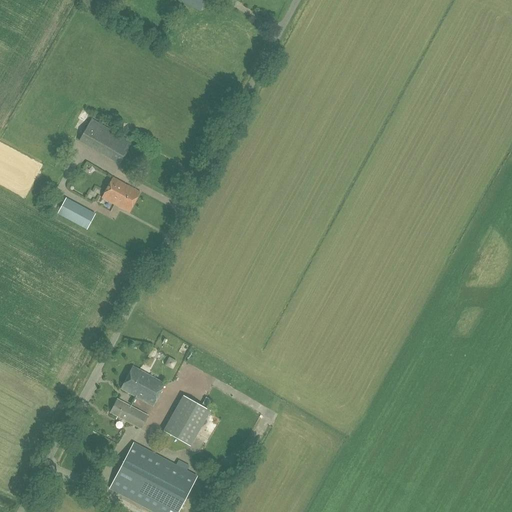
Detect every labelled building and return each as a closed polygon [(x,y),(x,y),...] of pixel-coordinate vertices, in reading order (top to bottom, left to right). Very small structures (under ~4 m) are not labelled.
[(181,0),(181,1),(200,11),(205,0),(181,0)] [(79,140),(119,163),(131,143),(91,119),(79,140)] [(102,198),(129,212),(140,192),(112,177),(102,198)] [(79,225),(87,210),(66,198),(58,213),(79,225)] [(121,389),(153,406),(165,384),(133,366),(121,389)] [(163,431),(190,445),(210,410),(183,395),(163,431)] [(110,412),(141,429),(148,415),(117,399),(110,412)] [(109,488),(154,511),(177,511),(197,476),(182,469),(184,463),(178,460),(176,465),(133,443),(109,488)]
